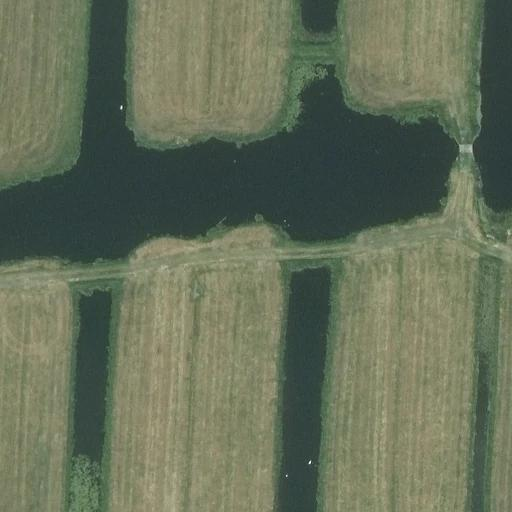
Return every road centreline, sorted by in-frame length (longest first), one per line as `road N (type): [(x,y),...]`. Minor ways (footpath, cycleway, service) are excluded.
road 1 (track): [(0,289),(444,236)]
road 2 (track): [(467,167),(444,236),(511,252)]
